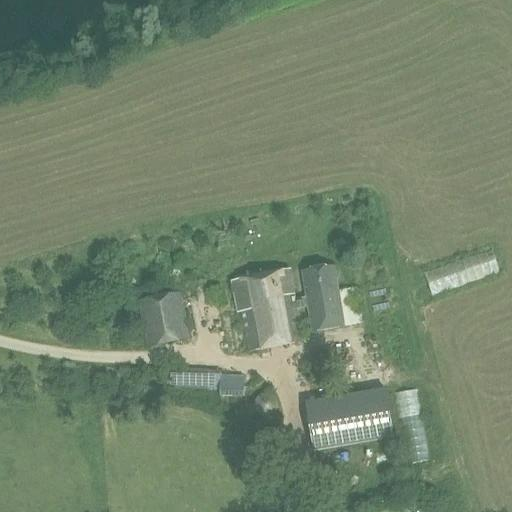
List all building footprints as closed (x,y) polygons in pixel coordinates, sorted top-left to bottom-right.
[(308,307),(313,333),(345,327),(363,324),(357,288),(338,290),(333,266),(302,272),(307,298),(295,301),(289,271),(232,282),(238,314),(241,313),(249,351),(303,341),(296,309),(308,307)] [(428,285),(433,302),(456,296),(452,279),(428,285)] [(206,291),(209,305),(224,302),(221,288),(206,291)] [(179,294),(138,302),(148,347),(189,339),(179,294)] [(371,345),(375,362),(386,359),(382,342),(371,345)] [(220,391),(220,376),(220,371),(165,369),(164,390),(219,391),(220,391)] [(465,405),(511,393),(511,383),(510,374),(460,386),(465,405)] [(243,397),(244,377),(220,376),(220,391),(219,391),(219,396),(243,397)] [(386,390),(307,403),(314,450),(393,438),(386,390)]
